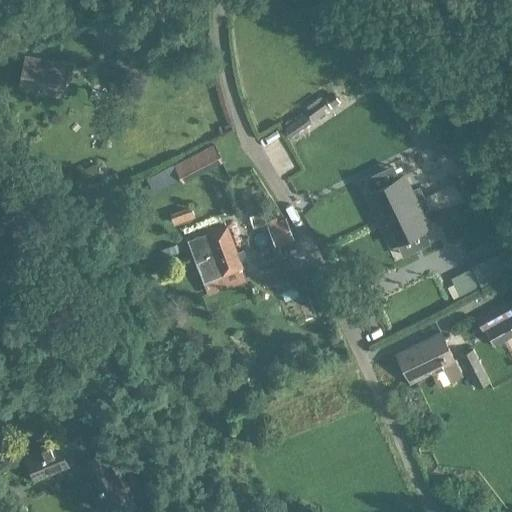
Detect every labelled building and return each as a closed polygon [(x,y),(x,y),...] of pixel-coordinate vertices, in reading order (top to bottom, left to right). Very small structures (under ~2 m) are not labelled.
[(378,49),(360,62),(367,72),(385,60),(378,49)] [(21,86),(63,94),(69,64),(27,56),(21,86)] [(336,91),(356,82),(350,71),(331,80),(336,91)] [(325,98),(331,106),(339,100),(334,92),(325,98)] [(417,97),(405,105),(417,123),(418,123),(429,115),(417,97)] [(306,112),(312,120),(328,108),(322,100),(306,112)] [(289,135),(310,121),(304,112),(283,126),(289,135)] [(452,145),(441,129),(428,138),(439,154),(452,145)] [(173,163),(180,176),(182,181),(222,160),(213,142),(173,163)] [(393,164),(365,177),(372,191),(367,193),(380,218),(424,197),(419,188),(411,192),(403,176),(400,177),(393,164)] [(475,182),(463,190),(469,198),(480,190),(475,182)] [(424,197),(380,218),(392,244),(396,242),(403,255),(431,242),(424,228),(428,226),(420,211),(428,207),(424,197)] [(173,223),(183,219),(194,215),(190,204),(179,208),(169,212),(173,223)] [(479,235),(493,226),(479,205),(466,214),(479,235)] [(276,247),(294,239),(286,216),(267,224),(276,247)] [(224,221),(186,236),(202,279),(240,265),(238,257),(245,254),(242,245),(234,248),(224,221)] [(502,250),(472,265),(472,266),(482,285),(511,270),(511,269),(511,267),(502,250)] [(486,328),(511,313),(511,300),(511,298),(479,316),(486,328)] [(511,313),(486,328),(495,345),(511,334),(511,313)] [(441,333),(397,354),(410,381),(454,360),(441,333)] [(490,380),(473,347),(460,354),(477,387),(490,380)] [(109,459),(114,457),(104,441),(91,449),(84,437),(79,439),(75,431),(55,440),(53,436),(21,450),(31,474),(72,456),(92,489),(87,491),(97,507),(127,488),(109,459)]
